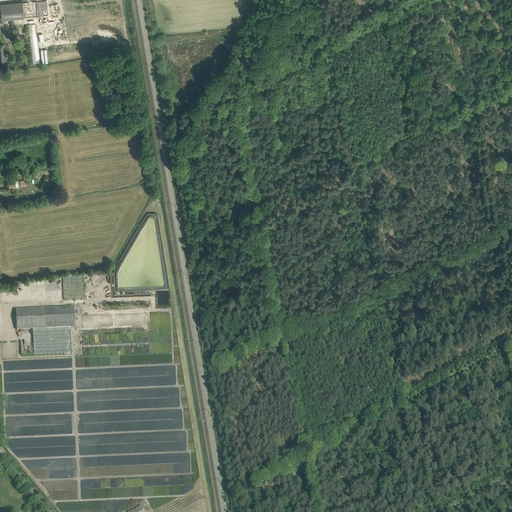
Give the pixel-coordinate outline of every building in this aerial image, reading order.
[(22,3),(0,5),(2,20),(24,18),(22,3)] [(28,22),(32,63),(39,63),(36,22),(28,22)] [(0,167),(0,175),(9,175),(9,167),(0,167)] [(23,175),(23,167),(13,168),(14,175),(23,175)] [(82,274),(63,275),(63,283),(70,282),(70,284),(74,284),(74,288),(78,287),(78,289),(80,289),(80,291),(83,291),(82,274)] [(74,327),(73,307),(16,310),(17,330),(33,329),(69,328),(74,327)] [(69,328),(33,329),(34,355),(58,354),(70,353),(69,334),(69,328)]
